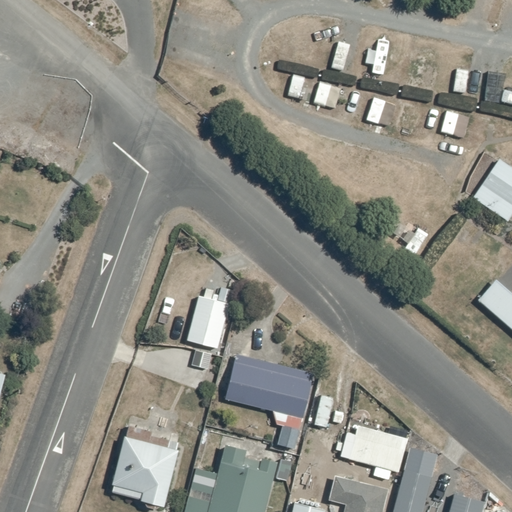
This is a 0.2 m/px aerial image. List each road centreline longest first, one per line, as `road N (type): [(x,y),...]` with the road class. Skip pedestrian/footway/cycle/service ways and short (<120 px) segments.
road 1 (residential): [(158,141),(511,447)]
road 2 (residential): [(25,511),(158,141)]
road 3 (residential): [(7,0),(158,141)]
